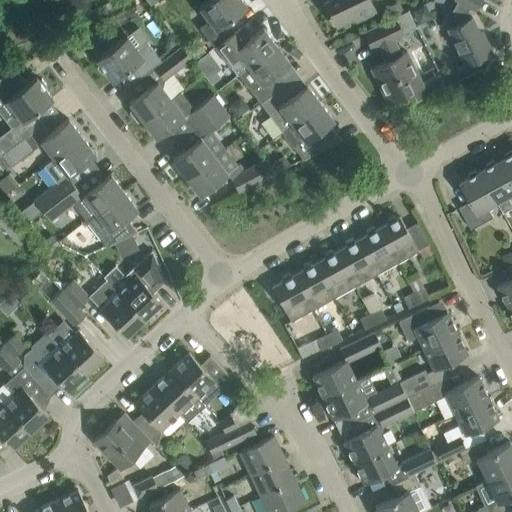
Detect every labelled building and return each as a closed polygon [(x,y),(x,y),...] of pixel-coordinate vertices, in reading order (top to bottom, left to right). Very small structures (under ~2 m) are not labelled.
[(208,0),(199,7),(209,20),(199,28),(214,47),(215,46),(234,32),(226,22),(247,6),(241,0),(208,0)] [(357,20),(375,12),(369,0),(324,0),(337,25),(355,17),(357,20)] [(481,0),(456,0),(458,1),(452,12),(457,23),(447,29),(465,64),(491,51),(481,31),(479,32),(471,17),(469,18),(466,13),(469,7),(475,11),(481,0)] [(416,27),(408,10),(363,31),(372,49),(378,46),(403,35),(402,33),(416,27)] [(263,27),(249,37),(241,27),(234,32),(215,46),(237,75),(276,45),(263,27)] [(178,43),(172,34),(168,37),(166,44),(170,49),(178,43)] [(141,76),(154,66),(161,60),(146,41),(136,48),(127,35),(96,59),(113,81),(133,65),(141,76)] [(181,45),(161,60),(154,66),(164,80),(192,59),(181,45)] [(260,103),(284,84),(276,73),(290,63),(276,45),(237,75),(244,85),(245,84),(260,103)] [(388,102),(393,100),(396,101),(405,97),(405,94),(419,87),(402,53),(401,54),(397,47),(382,54),(386,61),(373,67),(376,73),(377,72),(380,77),(376,79),(388,102)] [(196,63),(207,54),(202,48),(191,57),(196,63)] [(210,53),(196,63),(208,79),(222,69),(210,53)] [(16,70),(0,78),(0,102),(0,103),(5,100),(15,113),(5,120),(11,128),(0,136),(0,152),(1,154),(29,133),(40,124),(32,114),(50,100),(53,98),(44,87),(47,85),(42,78),(39,80),(36,76),(26,84),(16,70)] [(142,120),(170,98),(157,81),(129,102),(133,108),(130,111),(138,121),(141,119),(142,120)] [(282,132),(292,124),(320,103),(306,84),(293,95),(284,84),(260,103),(282,132)] [(187,114),(195,125),(221,105),(213,94),(187,114)] [(184,116),(170,98),(142,120),(156,138),(184,116)] [(323,148),(341,139),(329,124),(334,120),(320,103),(292,124),(302,138),(292,146),(302,159),(323,148)] [(221,105),(195,125),(204,135),(229,116),(221,105)] [(40,140),(54,158),(82,136),(68,118),(40,140)] [(1,154),(0,155),(0,166),(3,170),(9,165),(10,166),(38,145),(36,143),(29,133),(1,154)] [(95,154),(82,136),(54,158),(67,175),(95,154)] [(172,159),(186,177),(214,156),(200,138),(172,159)] [(228,173),(216,158),(214,156),(186,177),(200,195),(228,173)] [(488,166),(477,172),(495,203),(511,193),(511,168),(505,157),(495,162),(494,160),(486,164),(488,166)] [(230,177),(238,192),(274,173),(267,158),(230,177)] [(477,172),(476,170),(469,173),(470,176),(461,182),(471,200),(459,207),(471,229),(494,217),(488,207),(495,203),(477,172)] [(86,220),(96,213),(124,191),(110,173),(82,195),(75,185),(37,214),(44,223),(72,202),(86,220)] [(75,185),(67,175),(35,200),(36,201),(30,205),(37,214),(75,185)] [(137,209),(124,191),(96,213),(109,230),(103,234),(110,244),(119,240),(137,232),(127,217),(137,209)] [(399,216),(396,217),(395,215),(388,219),(389,221),(377,228),(397,263),(418,251),(399,216)] [(376,274),(397,263),(377,228),(375,229),(374,227),(367,231),(368,233),(356,239),(376,274)] [(335,251),(355,286),(376,274),(356,239),(354,240),(353,238),(346,242),(347,244),(335,251)] [(118,291),(144,319),(162,302),(147,285),(162,271),(152,250),(125,275),(116,265),(103,276),(107,280),(118,291)] [(334,297),(355,286),(335,251),(333,252),(332,250),(325,254),(326,256),(314,262),(334,297)] [(313,309),(334,297),(314,262),(312,264),(311,261),(303,265),(305,268),(293,274),(313,309)] [(509,306),(511,304),(511,264),(511,265),(511,268),(511,278),(498,285),(509,306)] [(291,321),(308,311),(313,309),(293,274),(291,275),(290,273),(283,277),(284,279),(271,286),(291,321)] [(429,297),(424,288),(418,275),(408,280),(415,292),(419,301),(429,297)] [(78,307),(89,297),(73,279),(62,289),(78,307)] [(125,336),(144,319),(118,291),(107,280),(104,283),(97,289),(93,293),(97,297),(93,301),(125,336)] [(78,307),(62,289),(50,300),(66,317),(78,307)] [(419,301),(415,292),(403,298),(407,307),(419,301)] [(408,341),(417,336),(423,348),(457,332),(447,311),(434,317),(428,306),(398,320),(408,341)] [(370,314),(374,323),(385,317),(381,309),(370,314)] [(364,328),(374,323),(370,314),(359,319),(364,327),(364,328)] [(78,329),(60,346),(85,373),(103,356),(78,329)] [(337,329),(327,334),(331,343),(342,338),(341,338),(337,329)] [(24,354),(24,365),(38,381),(49,371),(67,390),(85,373),(60,346),(46,331),(31,345),(32,347),(24,354)] [(374,332),(361,338),(368,351),(381,345),(378,340),(374,332)] [(467,353),(457,332),(423,348),(433,370),(467,353)] [(14,333),(3,343),(20,361),(21,360),(16,355),(26,346),(14,333)] [(327,334),(316,339),(321,348),(331,343),(327,334)] [(46,390),(38,381),(24,365),(20,361),(3,343),(0,346),(0,363),(12,376),(4,384),(14,395),(4,404),(30,431),(48,414),(35,400),(46,390)] [(189,352),(171,369),(196,397),(197,396),(213,380),(220,387),(231,377),(210,354),(200,364),(189,352)] [(330,367),(312,375),(322,397),(356,381),(346,359),(330,367)] [(375,411),(406,396),(399,381),(390,364),(382,367),(391,385),(368,396),(375,411)] [(197,396),(196,397),(171,369),(153,385),(184,419),(187,422),(205,405),(197,396)] [(406,396),(432,384),(425,369),(399,381),(406,396)] [(454,413),(488,397),(478,375),(460,384),(444,392),(454,413)] [(356,381),(322,397),(332,418),(335,417),(351,409),(366,402),(363,396),(356,381)] [(432,384),(406,396),(413,411),(439,398),(432,384)] [(184,419),(153,385),(135,402),(143,412),(133,421),(150,440),(156,446),(184,419)] [(382,426),(413,411),(406,396),(375,411),(382,426)] [(498,418),(488,397),(454,413),(465,434),(498,418)] [(0,435),(12,448),(30,431),(4,404),(0,407),(0,435)] [(257,417),(251,405),(219,421),(225,433),(250,420),(257,417)] [(119,468),(134,455),(150,440),(133,421),(126,413),(118,420),(117,419),(94,440),(119,468)] [(250,420),(225,433),(206,442),(211,454),(237,441),(255,432),(250,420)] [(377,424),(361,432),(343,440),(353,462),(387,445),(377,424)] [(250,474),(284,457),(273,435),(239,451),(250,474)] [(437,461),(459,451),(465,447),(459,435),(434,447),(432,443),(429,444),(437,461)] [(482,440),(465,447),(459,451),(465,463),(476,457),(487,480),(511,467),(511,446),(509,441),(487,452),(482,440)] [(397,467),(397,466),(387,445),(353,462),(364,483),(397,467)] [(414,473),(436,462),(430,448),(401,461),(408,475),(414,473)] [(227,464),(223,456),(208,464),(212,472),(227,464)] [(295,479),(284,457),(250,474),(260,495),(295,479)] [(212,472),(208,464),(193,471),(197,479),(212,472)] [(137,497),(158,488),(185,474),(175,465),(152,476),(151,475),(131,485),(137,497)] [(511,467),(487,480),(475,485),(488,511),(506,511),(511,509),(511,503),(509,496),(511,494),(511,467)] [(419,511),(430,507),(414,473),(408,475),(391,483),(397,495),(375,506),(377,511),(419,511)] [(268,511),(282,511),(287,510),(305,501),(295,479),(260,495),(268,511)] [(186,511),(190,510),(179,488),(149,503),(153,511),(186,511)] [(88,511),(78,489),(55,500),(61,511),(88,511)] [(231,510),(239,505),(234,495),(225,499),(231,510)] [(61,511),(55,500),(33,510),(33,511),(61,511)] [(212,506),(215,511),(225,511),(220,502),(212,506)]
